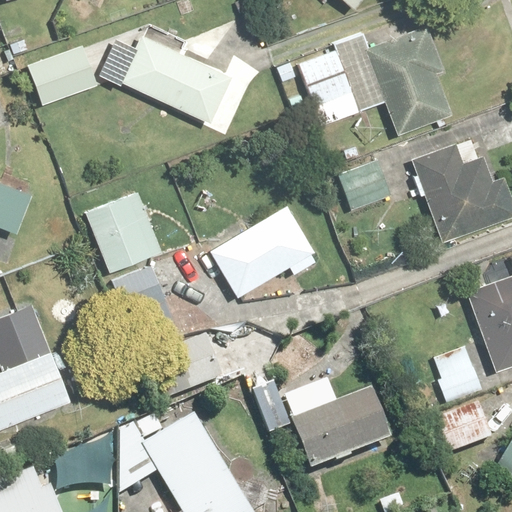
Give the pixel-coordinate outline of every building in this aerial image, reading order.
[(357,47),(390,131),(442,111),(426,72),(434,69),(419,31),(398,39),(395,32),(357,47)] [(133,33),(111,81),(202,122),(224,75),(133,33)] [(294,62),(316,125),(354,111),(332,49),(294,62)] [(22,78),(35,107),(80,87),(67,57),(22,78)] [(403,157),(433,240),(510,213),(497,178),(483,183),(473,156),(454,162),(447,142),(403,157)] [(372,159),(333,173),(345,209),(384,196),(372,159)] [(0,228),(7,232),(22,195),(0,185),(0,228)] [(131,191),(76,212),(100,272),(154,250),(131,191)] [(276,204),(201,249),(228,293),(302,247),(276,204)] [(116,313),(160,298),(148,264),(104,279),(116,313)] [(511,361),(511,271),(458,291),(488,370),(511,361)] [(0,363),(0,422),(62,398),(31,318),(0,330),(0,363),(0,364),(0,363)] [(216,379),(201,336),(141,357),(156,400),(216,379)] [(430,380),(439,403),(478,388),(461,342),(428,355),(437,377),(430,380)] [(364,386),(283,418),(303,468),(384,436),(364,386)] [(283,426),(273,400),(250,410),(261,435),(283,426)] [(470,404),(424,421),(436,453),(482,436),(470,404)] [(131,445),(169,511),(242,511),(186,414),(131,445)] [(511,422),(484,469),(511,485),(511,422)] [(55,511),(44,485),(38,487),(30,467),(0,479),(0,511),(55,511)]
